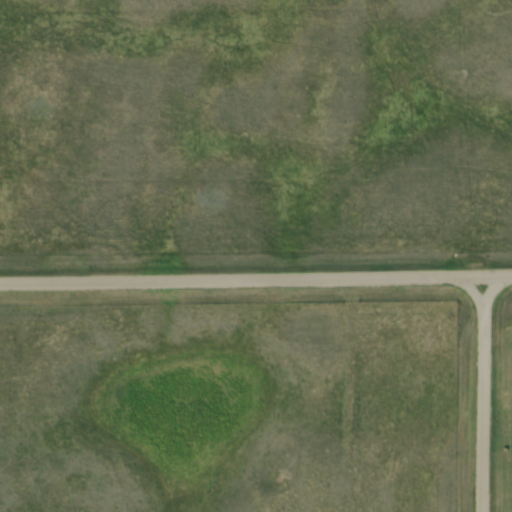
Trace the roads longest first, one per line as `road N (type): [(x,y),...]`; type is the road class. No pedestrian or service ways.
road 1 (residential): [(0,283),(511,278)]
road 2 (residential): [(480,511),(482,279)]
